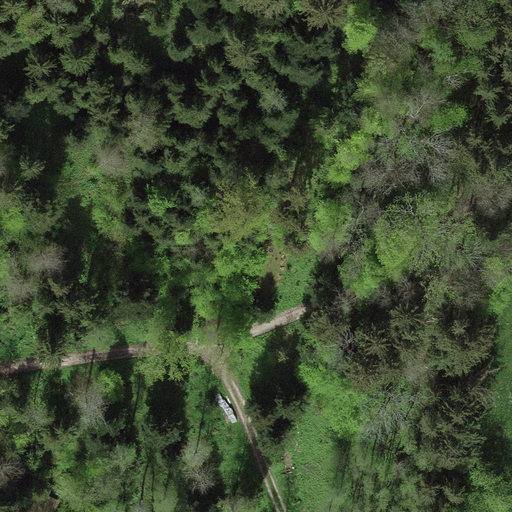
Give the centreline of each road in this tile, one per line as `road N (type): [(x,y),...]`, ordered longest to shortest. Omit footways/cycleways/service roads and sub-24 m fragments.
road 1 (track): [(511,177),(363,282),(250,332),(0,364)]
road 2 (track): [(215,341),(278,511)]
